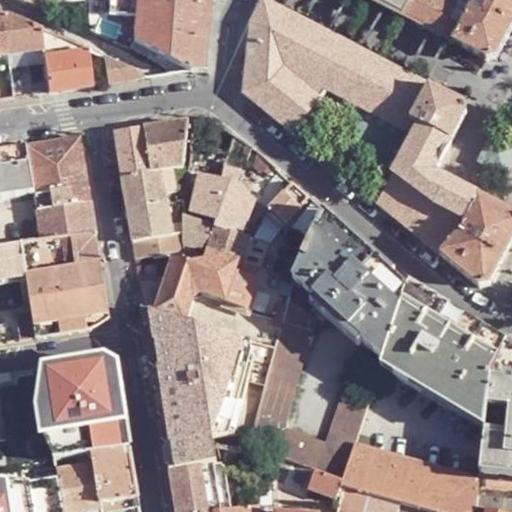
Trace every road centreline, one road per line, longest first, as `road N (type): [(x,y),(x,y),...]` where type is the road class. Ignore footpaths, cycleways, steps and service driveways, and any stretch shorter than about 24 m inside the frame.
road 1 (residential): [(208,102),(446,295),(501,328)]
road 2 (residential): [(128,341),(95,113)]
road 3 (residential): [(155,511),(128,341)]
road 4 (residential): [(0,361),(128,341)]
